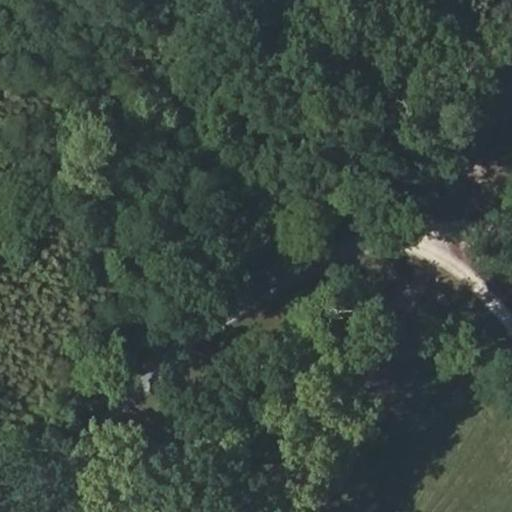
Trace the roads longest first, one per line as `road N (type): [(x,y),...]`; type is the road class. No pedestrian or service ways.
road 1 (unknown): [(37,511),(198,356),(325,265),(428,235)]
road 2 (unknown): [(511,104),(428,235)]
